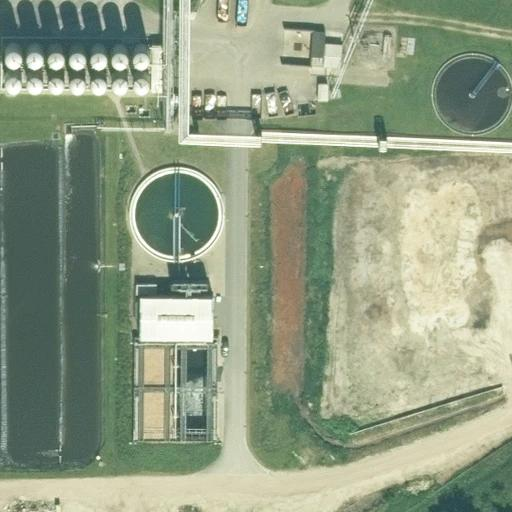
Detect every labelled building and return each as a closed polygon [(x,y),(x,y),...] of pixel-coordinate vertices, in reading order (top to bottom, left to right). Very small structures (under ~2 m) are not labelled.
[(19,56),(21,54),(21,51),(19,45),(13,43),(8,45),(6,51),(6,53),(8,56),(14,59),(19,56)] [(103,57),(105,55),(106,51),(103,45),(97,43),(92,46),(90,51),(90,54),(92,57),(98,59),(103,57)] [(40,57),(42,55),(43,51),(40,46),(34,44),(29,46),(27,52),(27,54),(29,57),(35,59),(40,57)] [(61,57),(62,55),(63,52),(61,46),(55,44),(50,46),(47,52),(48,54),(50,57),(55,60),(61,57)] [(80,57),(82,56),(83,52),(80,46),(74,44),(69,47),(67,52),(67,55),(69,58),(75,60),(80,57)] [(124,57),(126,55),(126,52),(124,46),(118,44),(113,46),(111,52),(111,54),(113,57),(119,60),(124,57)] [(145,57),(146,55),(147,52),(145,46),(139,44),(134,46),(131,52),(132,55),(134,58),(140,60),(145,57)] [(18,83),(19,81),(20,77),(18,72),(12,69),(7,72),(4,77),(5,80),(7,83),(12,85),(18,83)] [(40,82),(41,80),(42,77),(39,71),(33,69),(28,71),(26,77),(27,80),(28,83),(34,85),(40,82)] [(61,83),(62,81),(63,77),(61,72),(54,70),(49,72),(47,78),(48,80),(50,83),(55,85),(61,83)] [(81,83),(82,81),(83,78),(81,72),(74,70),(69,72),(67,78),(68,80),(70,83),(75,86),(81,83)] [(103,83),(105,81),(105,78),(103,72),(97,70),(92,72),(90,78),(90,80),(92,83),(98,86),(103,83)] [(123,83),(124,81),(125,77),(123,72),(117,70),(112,72),(110,78),(110,80),(112,83),(118,85),(123,83)] [(145,83),(146,81),(147,77),(145,72),(139,70),(134,72),(131,78),(132,80),(134,83),(139,85),(145,83)] [(139,298),(137,342),(214,344),(215,300),(139,298)]
